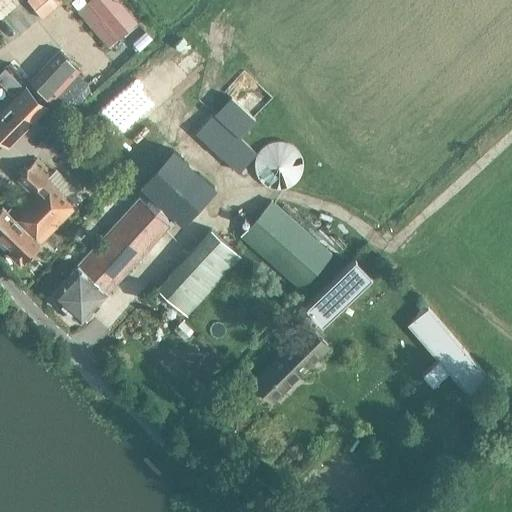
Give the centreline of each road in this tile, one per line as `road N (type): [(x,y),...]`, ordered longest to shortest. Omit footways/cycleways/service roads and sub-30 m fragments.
road 1 (track): [(511,134),(389,241),(300,196),(231,189),(75,349)]
road 2 (unclassified): [(0,271),(244,511)]
